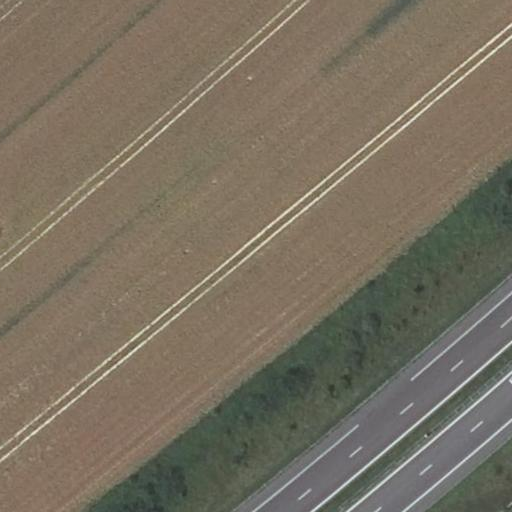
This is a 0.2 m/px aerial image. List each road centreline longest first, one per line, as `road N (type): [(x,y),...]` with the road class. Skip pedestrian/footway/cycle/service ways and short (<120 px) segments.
road 1 (motorway): [(511,322),(283,511)]
road 2 (motorway): [(380,511),(511,400)]
